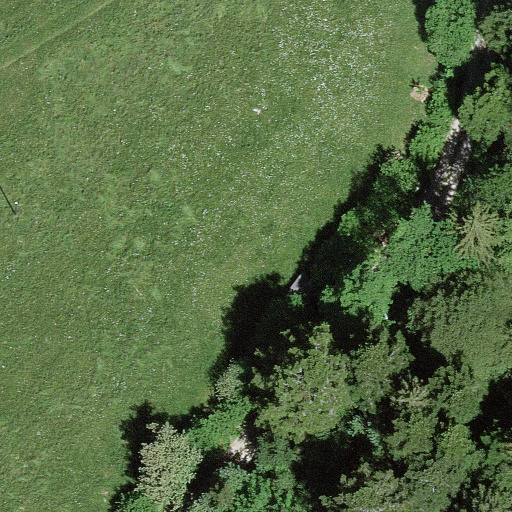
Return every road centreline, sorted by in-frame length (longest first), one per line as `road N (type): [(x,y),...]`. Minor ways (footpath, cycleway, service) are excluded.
road 1 (track): [(496,0),(477,58),(250,469),(209,511)]
road 2 (track): [(101,0),(0,67)]
